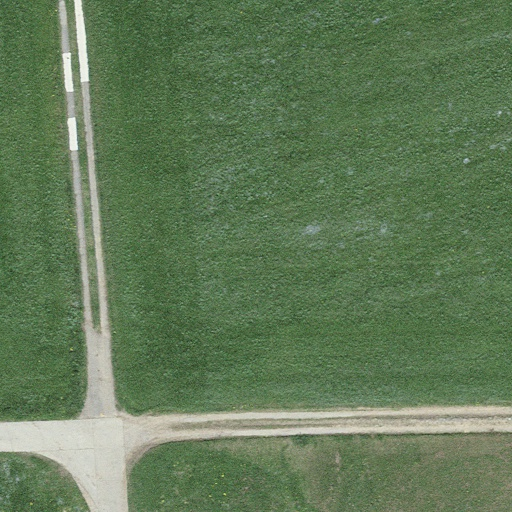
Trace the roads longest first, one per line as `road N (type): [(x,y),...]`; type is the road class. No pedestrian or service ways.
road 1 (track): [(112,439),(75,0)]
road 2 (track): [(112,439),(511,427)]
